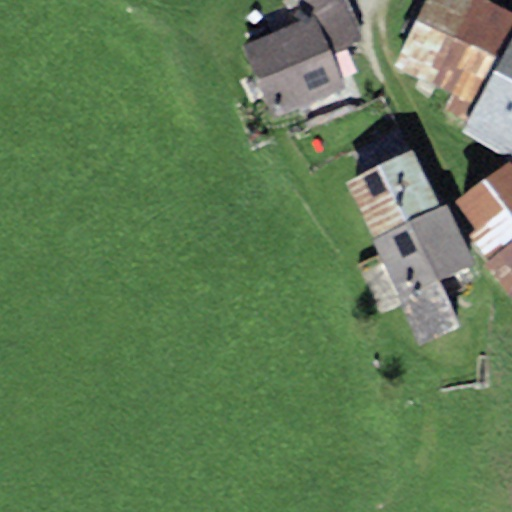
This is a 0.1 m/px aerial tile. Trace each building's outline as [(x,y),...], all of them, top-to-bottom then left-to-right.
[(246,44),(278,115),(345,85),(330,51),(363,36),(346,0),(302,0),(309,16),(246,44)] [(511,13),(483,0),(427,0),(395,68),(452,96),(446,107),(469,119),(511,31),(511,13)] [(462,130),(511,158),(511,31),(469,119),(462,130)] [(402,298),(476,263),(448,204),(441,207),(414,148),(346,180),(402,298)] [(469,234),(511,290),(511,163),(511,161),(456,200),(476,228),(469,234)]
